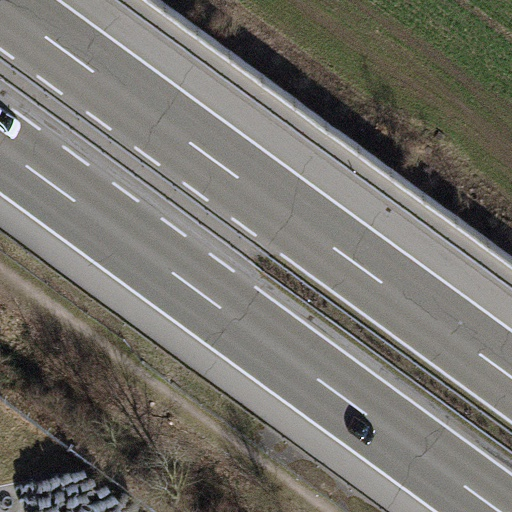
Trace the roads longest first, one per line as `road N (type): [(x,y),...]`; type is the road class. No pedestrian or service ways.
road 1 (motorway): [(511,374),(0,0)]
road 2 (motorway): [(0,146),(498,511)]
